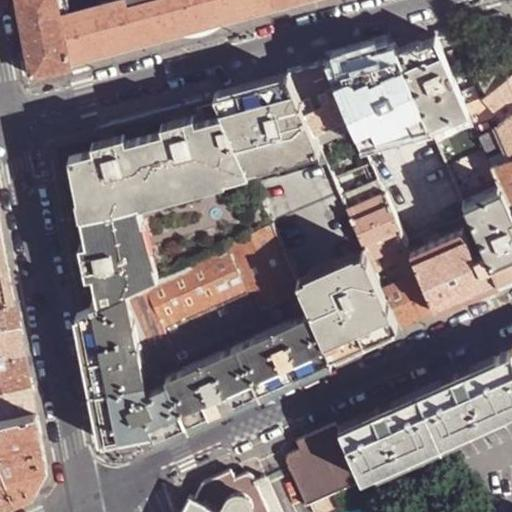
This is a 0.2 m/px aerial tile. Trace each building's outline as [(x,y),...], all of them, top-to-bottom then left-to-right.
[(20,0),(35,74),(74,65),(73,62),(64,18),(60,0),(20,0)] [(60,0),(64,18),(73,8),(70,0),(60,0)] [(176,34),(168,0),(144,0),(128,4),(64,18),(73,62),(176,34)] [(107,0),(73,8),(64,18),(128,4),(126,0),(107,0)] [(304,0),(168,0),(176,34),(304,0)] [(511,18),(502,12),(477,18),(504,47),(511,39),(511,18)] [(401,50),(435,130),(472,114),(462,88),(437,34),(420,41),(401,50)] [(481,80),(486,95),(511,72),(511,39),(504,47),(478,71),(481,80)] [(401,50),(396,40),(362,49),(330,58),(357,122),(375,161),(380,175),(384,182),(388,190),(409,240),(471,212),(465,197),(435,130),(401,50)] [(310,63),(292,68),(293,71),(322,138),(357,122),(330,58),(310,63)] [(256,178),(326,147),(322,138),(293,71),(280,74),(238,85),(217,91),(218,92),(255,176),(256,178)] [(511,110),(511,72),(486,95),(491,100),(505,116),(511,110)] [(481,80),(462,88),(472,114),(491,100),(486,95),(481,80)] [(55,153),(85,305),(129,285),(160,272),(145,198),(255,176),(218,92),(194,99),(69,132),(63,134),(52,136),(54,147),(55,153)] [(505,116),(491,100),(472,114),(483,135),(505,116)] [(511,110),(505,116),(483,135),(503,181),(511,201),(511,110)] [(511,201),(503,181),(465,197),(471,212),(477,225),(499,274),(511,268),(511,201)] [(382,193),(388,190),(384,182),(378,184),(382,193)] [(378,184),(348,197),(352,206),(382,193),(378,184)] [(366,237),(380,269),(416,253),(414,249),(409,240),(388,190),(382,193),(352,206),(366,237)] [(129,285),(147,375),(150,388),(172,378),(169,372),(242,340),(315,307),(296,267),(275,221),(160,272),(129,285)] [(440,309),(503,282),(502,279),(501,280),(499,274),(477,225),(467,230),(465,226),(414,249),(416,253),(422,270),(440,309)] [(0,265),(9,263),(3,229),(0,229),(0,265)] [(296,267),(315,307),(335,352),(336,351),(402,323),(387,285),(380,269),(366,237),(296,267)] [(9,263),(0,265),(0,302),(17,298),(9,263)] [(501,280),(502,279),(511,274),(511,268),(499,274),(501,280)] [(403,323),(403,325),(440,309),(422,270),(387,285),(402,323),(403,323)] [(147,375),(129,285),(85,305),(80,307),(96,386),(147,375)] [(17,298),(0,302),(0,331),(21,327),(17,298)] [(264,388),(337,355),(336,351),(335,352),(315,307),(242,340),(264,388)] [(21,327),(0,331),(0,360),(27,355),(21,327)] [(242,340),(169,372),(172,378),(190,421),(264,388),(242,340)] [(511,346),(340,423),(364,479),(365,478),(511,412),(511,346)] [(27,355),(0,360),(0,389),(33,383),(27,355)] [(172,378),(150,388),(147,375),(96,386),(105,434),(113,437),(125,435),(124,430),(154,424),(157,429),(159,434),(190,421),(172,378)] [(33,383),(0,389),(0,418),(38,411),(33,383)] [(38,411),(0,418),(0,419),(3,426),(0,426),(0,453),(17,497),(33,491),(49,461),(38,411)] [(290,454),(291,458),(295,467),(296,467),(310,500),(309,500),(311,502),(338,491),(364,479),(340,423),(339,419),(300,437),(304,446),(293,450),(290,454)] [(124,430),(125,435),(157,429),(154,424),(124,430)] [(0,504),(17,497),(0,453),(0,504)] [(256,469),(251,469),(238,474),(235,466),(206,479),(198,495),(231,511),(274,511),(260,480),(262,479),(258,472),(256,469)] [(365,478),(364,479),(338,491),(346,509),(374,497),(365,478)] [(231,511),(198,495),(193,493),(183,511),(231,511)]
